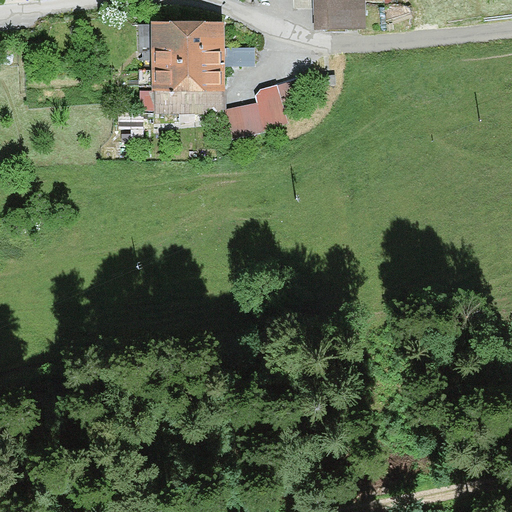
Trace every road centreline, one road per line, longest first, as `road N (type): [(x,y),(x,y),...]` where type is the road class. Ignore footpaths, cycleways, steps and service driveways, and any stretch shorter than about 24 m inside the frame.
road 1 (track): [(511,24),(299,46),(226,8),(180,0)]
road 2 (track): [(368,511),(511,485)]
road 3 (track): [(130,0),(0,13)]
